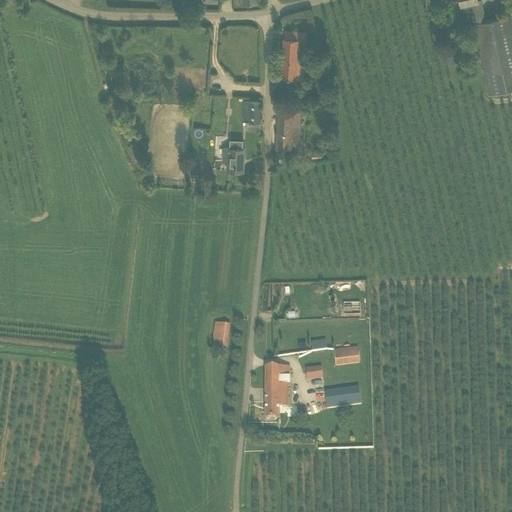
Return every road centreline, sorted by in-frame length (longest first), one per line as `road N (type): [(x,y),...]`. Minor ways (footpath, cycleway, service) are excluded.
road 1 (unclassified): [(237,511),(266,176),(271,11)]
road 2 (unclassified): [(271,11),(90,13),(62,0)]
